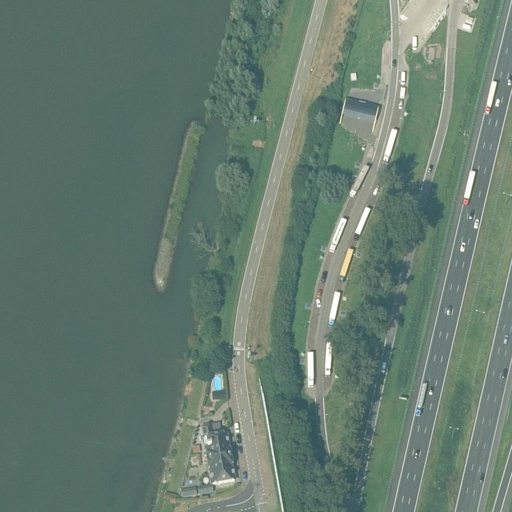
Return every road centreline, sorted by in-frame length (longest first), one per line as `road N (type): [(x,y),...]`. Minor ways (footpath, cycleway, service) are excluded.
road 1 (unclassified): [(320,0),(241,319),(238,365),(254,493)]
road 2 (motorway): [(511,47),(403,511)]
road 3 (motorway): [(466,511),(511,307)]
